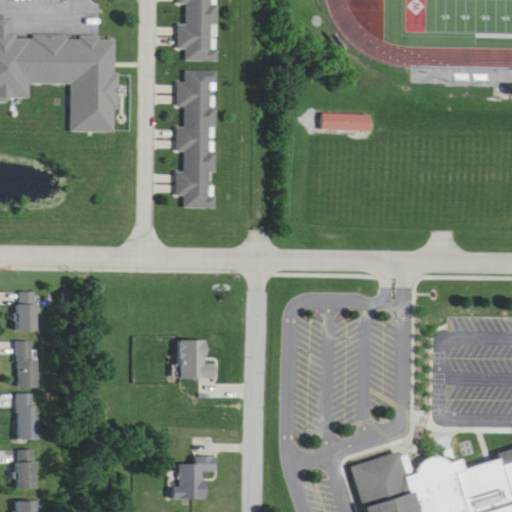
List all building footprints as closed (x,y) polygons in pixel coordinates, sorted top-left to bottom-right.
[(216,62),(216,26),(217,26),(216,0),(177,0),(177,6),(186,6),(186,24),(177,24),(177,51),(185,51),(185,61),(216,62)] [(0,95),(0,96),(0,99),(29,99),(29,85),(70,85),(69,132),(115,133),(117,38),(79,38),(79,37),(13,36),(13,19),(0,18),(0,95)] [(217,72),(185,71),(185,83),(177,83),(176,108),(184,108),(183,127),(176,126),(175,152),(184,153),(183,172),(176,172),(175,197),(184,197),(183,208),(213,209),(214,173),(217,72)] [(323,130),(372,130),(372,114),(323,114),(323,130)] [(37,333),(37,296),(16,296),(16,333),(37,333)] [(16,389),(38,389),(38,342),(16,342),(16,389)] [(216,366),(205,366),(205,342),(179,342),(180,380),(216,380),(216,366)] [(39,442),(39,395),(17,395),(18,443),(39,442)] [(511,427),(511,511),(441,511),(439,503),(411,511),(358,511),(351,489),(339,451),(389,434),(397,458),(403,455),(405,447),(414,441),(426,440),(433,445),(445,442),(448,452),(511,427)] [(37,452),(10,452),(10,463),(16,463),(16,491),(37,491),(37,452)] [(207,500),(207,477),(217,477),(216,457),(194,458),(195,465),(173,466),(174,501),(207,500)]
